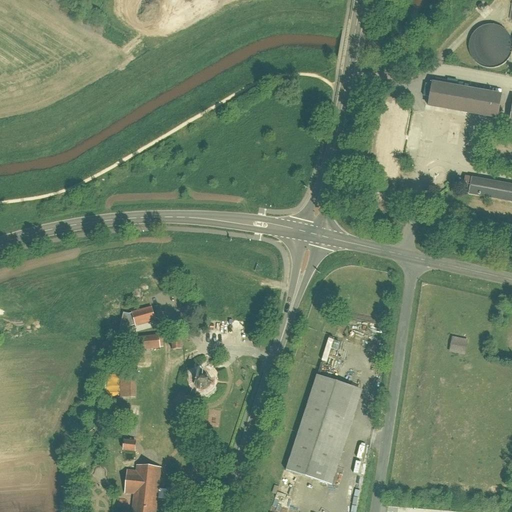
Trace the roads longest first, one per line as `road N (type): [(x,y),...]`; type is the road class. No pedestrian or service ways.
road 1 (unclassified): [(0,245),(103,218),(179,215),(311,234)]
road 2 (secondary): [(223,511),(311,234)]
road 3 (residential): [(370,511),(414,258)]
road 4 (secondary): [(311,234),(360,0)]
